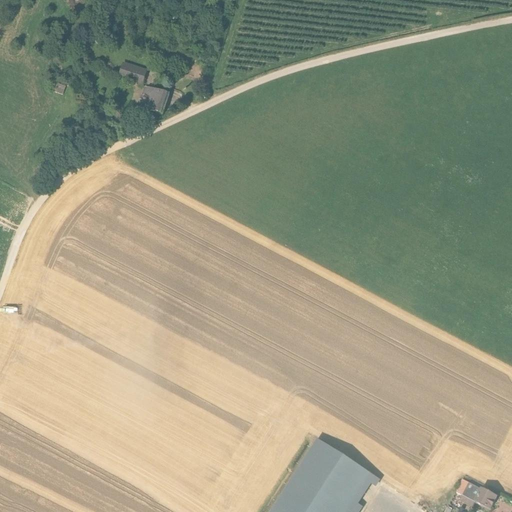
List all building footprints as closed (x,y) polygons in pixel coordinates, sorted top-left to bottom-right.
[(119,79),(124,80),(141,86),(146,71),(123,64),(119,79)] [(66,87),(57,84),(54,92),(63,96),(66,87)] [(147,88),(140,108),(163,115),(169,95),(147,88)] [(345,511),(370,474),(317,440),(270,511),(345,511)] [(457,491),(456,493),(462,496),(468,499),(474,503),(490,511),(497,498),(481,490),(469,483),(462,480),(457,491)]
